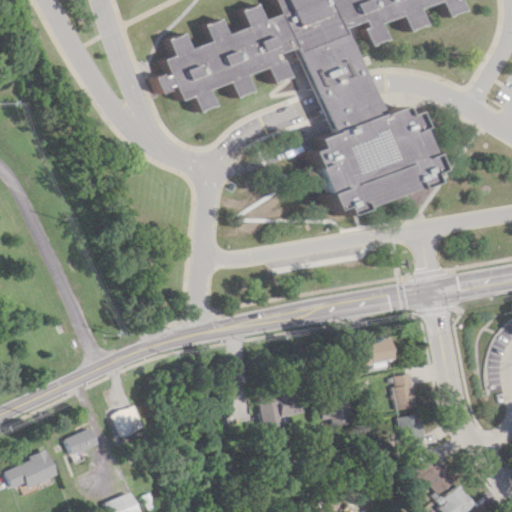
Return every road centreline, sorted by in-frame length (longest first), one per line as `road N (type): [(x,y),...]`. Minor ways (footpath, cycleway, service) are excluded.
road 1 (tertiary): [(0,414),(154,344),(511,277)]
road 2 (residential): [(511,503),(472,450),(451,397),(421,229)]
